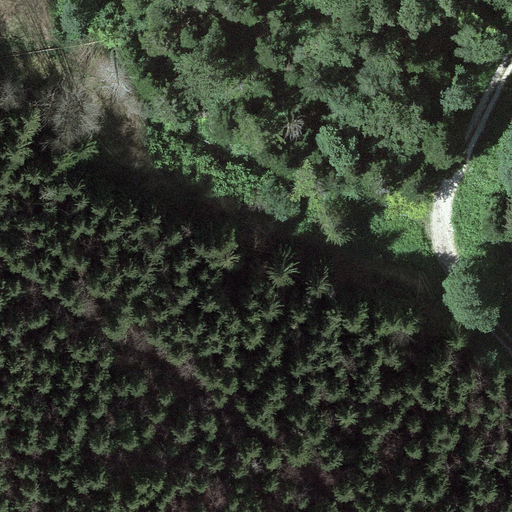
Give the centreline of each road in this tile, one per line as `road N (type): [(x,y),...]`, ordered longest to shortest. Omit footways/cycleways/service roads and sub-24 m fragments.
road 1 (track): [(0,34),(54,32),(105,80),(269,166),(369,208),(440,224)]
road 2 (track): [(367,511),(0,252)]
road 3 (track): [(511,47),(465,144),(440,224),(462,291),(511,345)]
